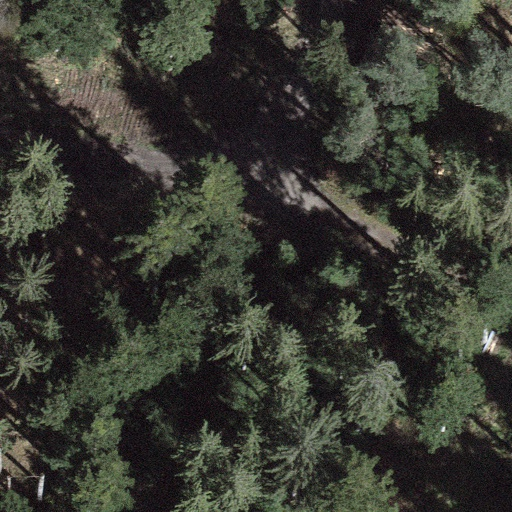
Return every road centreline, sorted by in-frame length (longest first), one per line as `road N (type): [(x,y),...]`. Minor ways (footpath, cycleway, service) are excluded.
road 1 (track): [(268,203),(0,131)]
road 2 (track): [(511,267),(268,203)]
road 3 (track): [(347,0),(268,203)]
